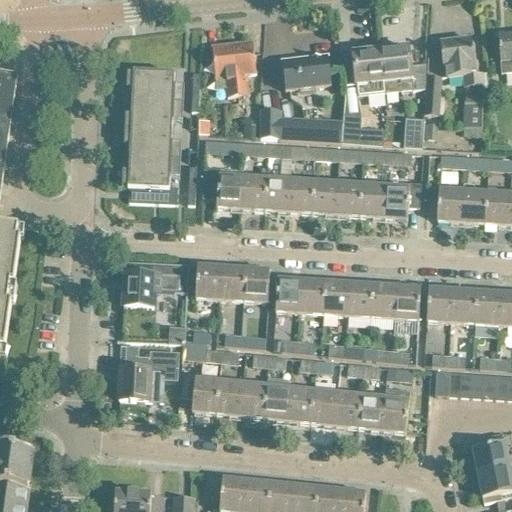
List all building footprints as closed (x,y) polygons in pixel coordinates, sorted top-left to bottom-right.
[(511,75),(511,37),(498,39),(501,76),(511,75)] [(476,73),(471,42),(440,46),(443,72),(445,72),(446,80),(463,79),(464,90),(466,90),(465,105),(464,105),(464,139),(482,140),(484,92),(482,75),(477,76),(476,73)] [(256,76),(255,65),(253,45),(232,48),(238,99),(248,98),(246,77),(256,76)] [(228,100),(238,99),(232,48),(212,50),(217,91),(227,90),(228,100)] [(413,95),(410,70),(408,50),(380,53),(385,98),(413,95)] [(385,98),(380,53),(353,56),(356,88),(344,89),(344,92),(345,102),(343,126),(341,146),(341,147),(382,150),(384,137),(361,136),(362,119),(357,101),(385,98)] [(282,64),(284,84),(286,96),(300,94),(299,93),(331,89),(328,59),(282,64)] [(0,199),(18,76),(0,73),(0,360),(7,361),(8,350),(5,350),(11,306),(14,306),(17,286),(14,286),(21,241),(24,242),(25,231),(0,227),(0,199)] [(168,190),(173,98),(173,78),(134,76),(129,206),(177,208),(178,202),(178,191),(168,190)] [(192,77),(191,115),(198,115),(200,77),(192,77)] [(425,118),(439,119),(442,80),(428,79),(425,118)] [(341,146),(343,126),(330,125),(330,122),(280,120),(281,115),(259,114),(259,141),(307,143),(307,144),(341,146)] [(199,121),(199,136),(210,136),(210,121),(199,121)] [(422,152),(424,123),(406,121),(404,151),(422,152)] [(423,126),(422,142),(437,143),(438,127),(423,126)] [(258,141),(258,138),(258,129),(245,128),(244,140),(258,141)] [(244,159),(245,147),(221,145),(206,145),(206,157),(220,158),(244,159)] [(245,147),(244,159),(254,160),(253,172),(264,172),(265,160),(268,160),(269,148),(245,147)] [(292,162),(292,150),(269,148),(268,160),(292,162)] [(315,163),(316,151),(292,150),(292,162),(315,163)] [(339,165),(340,153),(316,151),(315,163),(339,165)] [(363,166),(364,154),(340,153),(339,165),(363,166)] [(387,168),(388,156),(364,154),(363,166),(387,168)] [(412,157),(388,156),(387,168),(411,169),(412,157)] [(464,173),(465,160),(441,159),(440,171),(464,173)] [(489,162),(468,160),(465,160),(464,173),(488,174),(489,162)] [(511,163),(489,162),(488,174),(511,175),(511,163)] [(189,170),(188,208),(195,209),(196,171),(189,170)] [(203,199),(202,204),(217,205),(217,211),(240,213),(242,182),(218,180),(219,174),(204,173),(204,179),(203,199)] [(264,214),(266,183),(242,182),(240,213),(264,214)] [(288,216),(290,185),(266,183),(264,214),(288,216)] [(290,185),(288,216),(312,218),(314,186),(290,185)] [(314,186),(312,218),(336,219),(338,188),(314,186)] [(461,227),(485,228),(487,196),(473,196),(474,187),(464,187),(463,195),(461,227)] [(338,188),(336,219),(360,221),(362,189),(338,188)] [(360,221),(384,222),(386,191),(362,189),(360,221)] [(386,191),(384,222),(408,224),(410,192),(386,191)] [(439,193),(438,205),(437,225),(461,227),(463,195),(439,193)] [(485,228),(509,230),(511,198),(487,196),(485,228)] [(125,278),(124,310),(144,311),(154,311),(155,291),(173,292),(173,297),(187,297),(189,269),(175,268),(143,267),(130,266),(129,278),(125,278)] [(220,304),(221,271),(197,270),(195,303),(220,304)] [(221,271),(220,304),(244,306),(246,273),(221,271)] [(268,307),(269,294),(270,274),(246,273),(244,306),(268,307)] [(301,285),(277,283),(275,316),(299,318),(301,285)] [(323,319),(325,286),(301,285),(299,318),(323,319)] [(349,288),(325,286),(323,319),(347,321),(349,288)] [(373,289),(349,288),(347,321),(371,322),(373,289)] [(395,324),(397,291),(373,289),(371,322),(395,324)] [(419,325),(421,292),(397,291),(395,324),(419,325)] [(427,325),(450,327),(453,294),(429,293),(427,325)] [(450,327),(474,328),(476,296),(453,294),(450,327)] [(474,328),(498,330),(500,297),(476,296),(474,328)] [(498,330),(511,330),(511,297),(500,297),(498,330)] [(195,334),(193,346),(207,347),(210,348),(211,336),(195,334)] [(241,351),(242,339),(225,337),(224,349),(241,351)] [(266,341),(242,339),(241,351),(265,353),(266,341)] [(296,357),(298,345),(282,343),(281,355),(296,357)] [(193,346),(185,345),(184,363),(221,366),(222,354),(207,353),(207,347),(193,346)] [(298,345),(296,357),(313,358),(314,346),(298,345)] [(344,362),(345,350),(329,348),(328,360),(344,362)] [(121,373),(119,404),(163,406),(164,384),(165,370),(177,371),(179,371),(179,357),(150,355),(150,361),(138,361),(139,352),(139,350),(121,350),(121,351),(126,351),(125,373),(121,373)] [(368,364),(369,353),(345,350),(344,362),(368,364)] [(392,366),(393,355),(377,354),(369,353),(368,364),(376,365),(392,366)] [(221,366),(238,368),(239,356),(222,354),(221,366)] [(408,368),(409,357),(393,355),(392,366),(408,368)] [(269,371),(270,359),(254,357),(252,370),(269,371)] [(285,373),(286,361),(270,359),(269,371),(285,373)] [(448,360),(433,359),(432,370),(448,371),(448,360)] [(448,360),(448,371),(464,372),(465,361),(448,360)] [(496,374),(496,362),(480,361),(479,373),(496,374)] [(301,362),(301,363),(300,374),(316,376),(317,364),(301,362)] [(511,362),(496,362),(496,374),(511,375),(511,372),(511,362)] [(317,364),(316,376),(332,378),(333,366),(317,364)] [(363,381),(365,369),(348,367),(347,379),(363,381)] [(381,370),(365,369),(363,381),(380,382),(381,370)] [(412,374),(396,373),(396,372),(388,371),(387,383),(411,386),(412,374)] [(450,377),(436,376),(435,399),(448,400),(450,377)] [(462,378),(450,377),(448,400),(460,401),(462,378)] [(460,401),(472,402),(473,379),(462,378),(460,401)] [(472,402),(483,403),(485,379),(473,379),(472,402)] [(483,403),(495,403),(497,380),(485,379),(483,403)] [(495,403),(506,404),(507,381),(497,380),(495,403)] [(216,418),(219,384),(196,382),(192,415),(216,418)] [(216,418),(240,420),(243,387),(219,384),(216,418)] [(267,389),(243,387),(240,420),(263,423),(267,389)] [(287,425),(290,392),(267,389),(263,423),(287,425)] [(287,425),(311,427),(314,394),(290,392),(287,425)] [(311,427),(334,430),(338,397),(314,394),(311,427)] [(385,402),(382,435),(406,437),(408,418),(409,404),(410,397),(386,394),(385,402)] [(334,430),(358,432),(361,399),(338,397),(334,430)] [(358,432),(382,435),(385,402),(361,399),(358,432)] [(471,443),(478,477),(511,470),(511,456),(508,457),(505,445),(503,446),(502,437),(471,443)] [(0,511),(24,511),(32,456),(0,451),(0,511)] [(500,497),(511,495),(511,486),(511,484),(511,483),(511,470),(478,477),(484,507),(501,504),(500,497)] [(243,511),(247,485),(224,483),(223,482),(219,511),(243,511)] [(267,511),(270,487),(248,485),(247,485),(243,511),(267,511)] [(291,511),(294,490),(271,487),(270,487),(267,511),(291,511)] [(316,511),(318,492),(295,490),(294,490),(291,511),(316,511)] [(340,511),(342,495),(318,492),(316,511),(340,511)] [(163,511),(164,500),(151,499),(151,496),(115,495),(115,507),(109,508),(108,511),(163,511)] [(364,511),(366,497),(342,495),(340,511),(364,511)] [(193,511),(194,509),(194,501),(174,500),(173,511),(193,511)]
